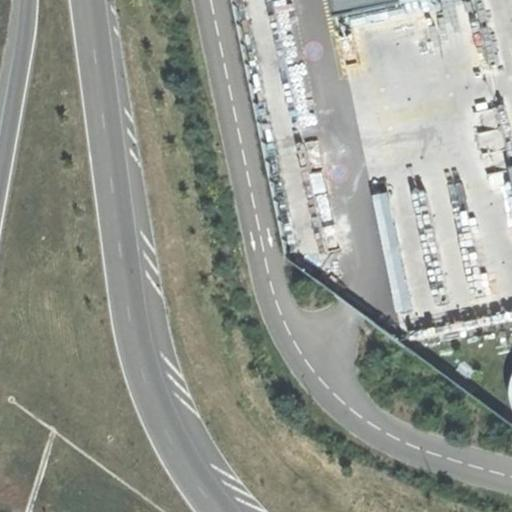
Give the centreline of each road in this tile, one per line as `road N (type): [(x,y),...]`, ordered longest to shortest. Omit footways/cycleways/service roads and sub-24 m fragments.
road 1 (tertiary): [(222,511),(182,454),(148,380),(130,303),(90,0)]
road 2 (tertiary): [(27,0),(0,179)]
